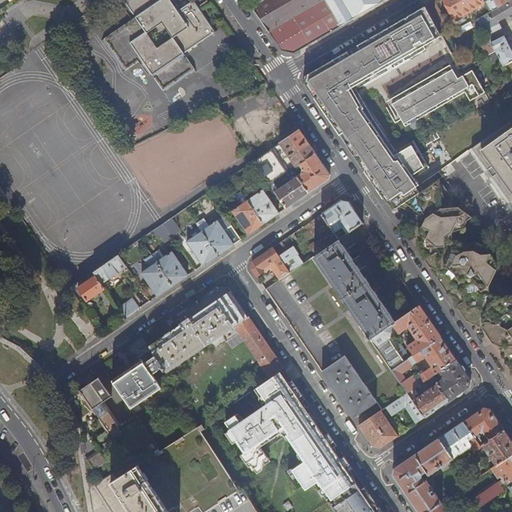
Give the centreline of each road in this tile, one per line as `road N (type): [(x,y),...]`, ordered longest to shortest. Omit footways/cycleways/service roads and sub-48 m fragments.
road 1 (residential): [(349,179),(492,386)]
road 2 (residential): [(229,262),(371,469)]
road 3 (residential): [(229,262),(62,376)]
road 4 (residential): [(277,78),(411,0)]
road 5 (residential): [(371,469),(492,386)]
road 6 (residential): [(349,179),(229,262)]
road 7 (residential): [(277,78),(349,179)]
road 8 (secondary): [(62,511),(0,406)]
